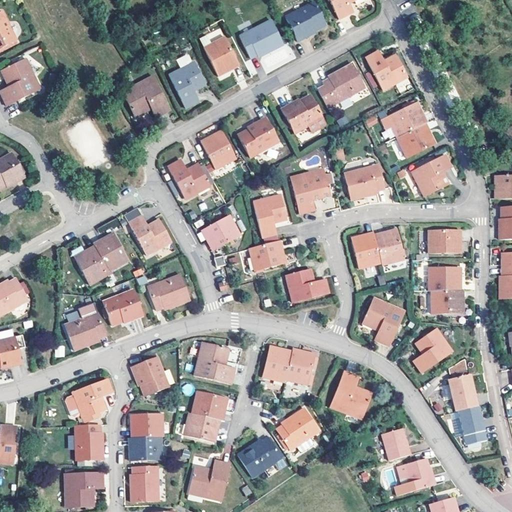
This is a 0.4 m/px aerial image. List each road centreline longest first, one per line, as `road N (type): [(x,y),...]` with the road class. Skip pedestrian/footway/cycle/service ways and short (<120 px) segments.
road 1 (residential): [(481,213),(470,166),(390,19),(160,143),(148,164),(156,187)]
road 2 (residential): [(511,470),(483,343),(481,213)]
road 3 (residential): [(493,511),(394,376),(334,344)]
road 4 (residential): [(114,511),(111,424),(121,395),(109,355)]
road 5 (residential): [(328,226),(385,212),(481,213)]
road 6 (residential): [(156,187),(208,285),(214,321)]
road 7 (residential): [(334,344),(347,302),(328,226)]
